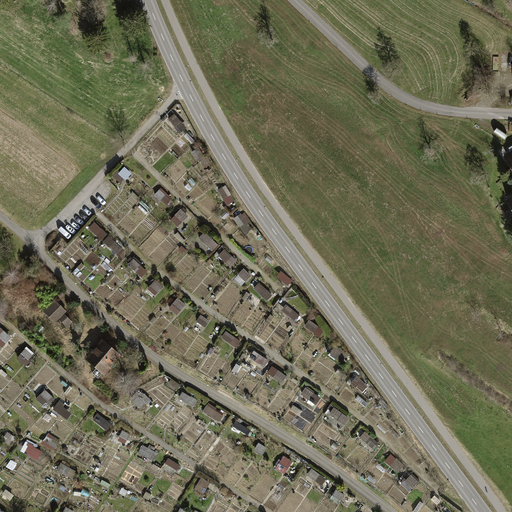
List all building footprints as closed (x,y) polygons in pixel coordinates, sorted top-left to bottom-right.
[(170,120),(183,137),(188,132),(175,115),(170,120)] [(201,161),(206,168),(212,164),(201,149),(193,154),(199,163),(201,161)] [(118,171),(113,177),(123,186),(133,175),(126,168),(121,174),(118,171)] [(219,191),(230,207),(237,202),(226,186),(219,191)] [(173,202),(161,191),(156,197),(168,208),(173,202)] [(189,218),(181,210),(172,221),(180,228),(189,218)] [(236,220),(246,235),(253,231),(242,215),(236,220)] [(108,235),(95,222),(89,228),(102,241),(108,235)] [(206,232),(200,239),(215,253),(221,247),(206,232)] [(109,236),(108,237),(103,242),(118,257),(124,251),(109,236)] [(238,262),(225,251),(220,257),(232,268),(238,262)] [(84,258),(78,252),(75,254),(82,261),(84,258)] [(88,257),(97,266),(99,264),(90,255),(88,257)] [(147,272),(134,259),(128,265),(141,278),(147,272)] [(252,277),(244,270),(235,280),(243,287),(252,277)] [(281,271),(277,277),(288,286),(293,281),(281,271)] [(112,274),(106,281),(108,283),(114,276),(112,274)] [(164,287),(156,280),(155,281),(153,279),(149,283),(151,285),(151,286),(159,293),(164,287)] [(259,283),(254,289),(267,301),(273,296),(259,283)] [(187,305),(179,298),(169,309),(177,316),(187,305)] [(68,312),(56,300),(45,311),(56,324),(60,320),(66,315),(68,312)] [(287,305),(281,311),(295,322),(300,315),(287,305)] [(66,315),(60,320),(69,329),(74,323),(66,315)] [(210,321),(201,315),(197,322),(206,327),(210,321)] [(324,331),(309,321),(305,327),(319,337),(324,331)] [(13,338),(1,327),(0,328),(0,336),(8,344),(13,338)] [(244,342),(227,332),(222,340),(239,350),(244,342)] [(125,356),(103,340),(86,362),(109,378),(125,356)] [(348,354),(336,346),(330,355),(341,363),(348,354)] [(34,356),(27,350),(19,359),(26,365),(34,356)] [(254,351),(250,358),(264,367),(269,361),(254,351)] [(287,377),(272,366),(267,373),(282,384),(287,377)] [(362,381),(357,376),(351,384),(356,388),(357,387),(363,392),(368,387),(362,382),(362,381)] [(182,386),(170,378),(166,384),(179,391),(182,386)] [(321,398),(306,388),(302,394),(317,405),(321,398)] [(54,398),(46,391),(38,400),(46,407),(54,398)] [(82,392),(75,403),(86,410),(93,400),(82,392)] [(200,401),(185,392),(180,400),(195,409),(200,401)] [(136,395),(132,399),(142,410),(146,406),(136,395)] [(359,396),(356,399),(365,407),(368,404),(359,396)] [(54,409),(69,416),(73,408),(58,401),(54,409)] [(226,416),(209,406),(204,414),(221,424),(226,416)] [(335,408),(329,415),(344,426),(350,419),(335,408)] [(114,426),(99,415),(94,422),(109,432),(114,426)] [(246,427),(237,422),(234,427),(243,432),(246,427)] [(254,434),(248,430),(244,437),(250,440),(254,434)] [(362,430),(357,436),(374,450),(379,443),(362,430)] [(135,437),(125,431),(121,437),(131,443),(135,437)] [(14,436),(8,432),(5,437),(11,441),(14,436)] [(391,432),(387,436),(400,448),(403,445),(391,432)] [(61,441),(49,434),(45,442),(57,449),(61,441)] [(27,443),(22,452),(39,461),(44,452),(27,443)] [(268,450),(259,445),(255,452),(264,457),(268,450)] [(145,446),(140,453),(155,463),(160,456),(145,446)] [(391,455),(385,462),(399,473),(405,466),(391,455)] [(294,464),(284,458),(277,469),(287,475),(294,464)] [(171,460),(168,465),(180,473),(183,468),(171,460)] [(62,463),(58,472),(68,476),(72,468),(62,463)] [(321,476),(313,471),(308,477),(317,483),(321,476)] [(420,481),(412,474),(402,485),(410,492),(420,481)] [(212,487),(203,481),(196,491),(205,498),(212,487)] [(347,498),(338,492),(332,500),(341,506),(347,498)] [(404,501),(393,493),(391,497),(401,505),(404,501)] [(153,496),(147,494),(145,499),(151,502),(153,496)] [(409,500),(406,503),(414,510),(416,507),(409,500)] [(439,507),(432,502),(429,506),(436,511),(439,507)]
